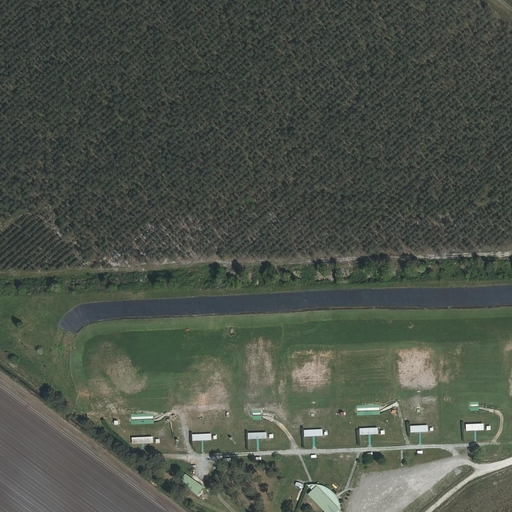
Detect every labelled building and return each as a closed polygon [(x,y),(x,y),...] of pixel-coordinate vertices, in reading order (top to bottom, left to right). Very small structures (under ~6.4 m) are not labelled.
[(491,421),(471,422),(471,429),(491,429),(491,421)] [(275,431),(255,432),(255,439),(275,438),(275,431)] [(159,435),(139,436),(139,443),(159,442),(159,435)] [(190,477),(184,486),(197,494),(203,486),(190,477)] [(342,511),(346,508),(324,486),(316,494),(333,511),(342,511)]
